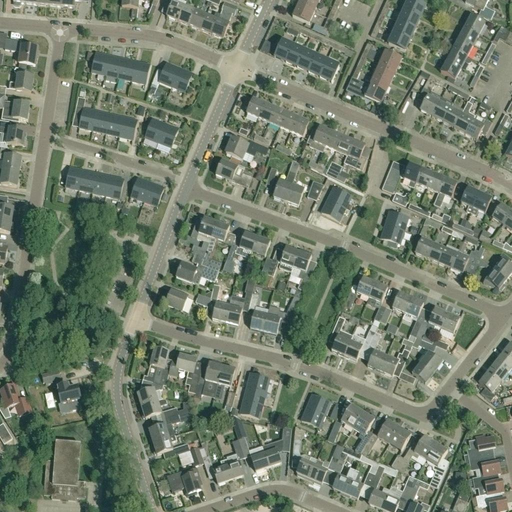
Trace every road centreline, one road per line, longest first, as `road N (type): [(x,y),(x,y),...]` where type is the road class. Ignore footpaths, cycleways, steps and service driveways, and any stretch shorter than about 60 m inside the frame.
road 1 (residential): [(501,319),(349,247),(185,188)]
road 2 (residential): [(448,388),(428,411),(415,413),(310,369),(135,320)]
road 3 (residential): [(511,185),(236,68)]
road 4 (residential): [(0,366),(14,342),(44,136)]
road 5 (residential): [(151,511),(116,396),(135,320)]
road 6 (residential): [(236,68),(160,38),(60,29)]
road 7 (residential): [(44,136),(188,182)]
road 8 (residential): [(135,320),(185,188)]
road 9 (residential): [(203,511),(272,489),(336,511)]
road 10 (residential): [(188,182),(236,68)]
